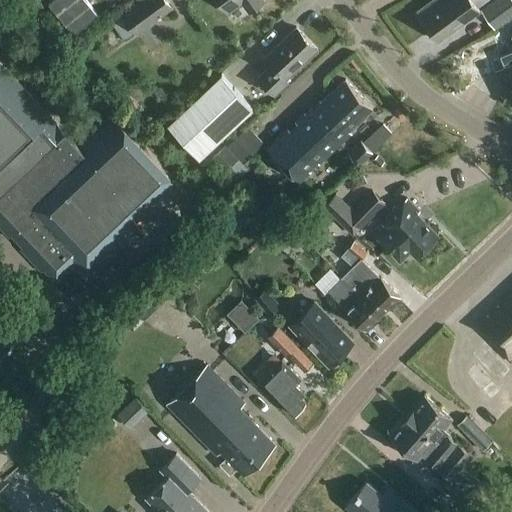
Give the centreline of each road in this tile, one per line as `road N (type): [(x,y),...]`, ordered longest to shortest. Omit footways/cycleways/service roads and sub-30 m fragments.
road 1 (tertiary): [(272,511),(351,404),(511,241)]
road 2 (unclassified): [(511,153),(398,73),(343,0)]
